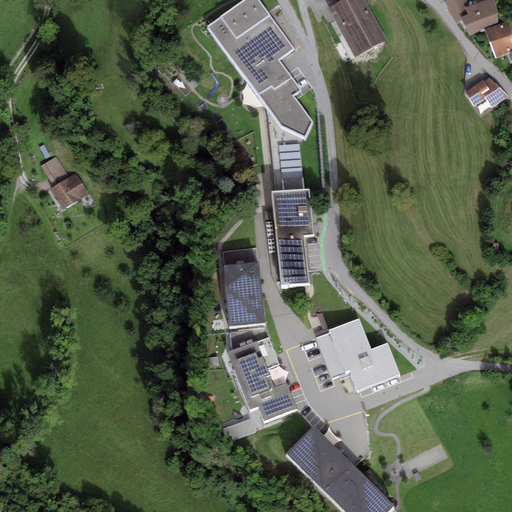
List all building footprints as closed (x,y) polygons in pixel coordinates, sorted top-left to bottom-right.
[(294,52),(255,0),(250,0),(207,32),(268,114),(283,133),(300,142),(307,145),(315,128),(295,101),(303,95),(280,63),(294,52)] [(364,0),(352,0),(330,12),(356,63),(388,46),(364,0)] [(466,0),(444,0),(443,1),(449,10),(446,12),(457,27),(461,25),(460,23),(468,18),(465,12),(472,9),(466,0)] [(492,0),(472,9),(465,12),(468,18),(460,23),(461,25),(468,41),(499,24),(493,0),(492,0)] [(511,36),(507,24),(483,33),(495,62),(510,56),(511,55),(511,36)] [(490,81),(467,96),(477,110),(488,103),(495,111),(509,101),(490,81)] [(277,200),(273,200),(282,291),(312,288),(307,240),(316,239),(311,194),(306,195),(300,142),(283,133),(268,114),(277,200)] [(43,146),(39,148),(45,160),(49,158),(43,146)] [(234,154),(240,165),(247,162),(242,151),(234,154)] [(41,168),(55,189),(70,179),(57,157),(41,168)] [(55,189),(51,192),(64,212),(89,196),(76,175),(70,179),(55,189)] [(256,249),(222,252),(230,332),(265,328),(256,249)] [(316,332),(317,336),(331,331),(324,311),(317,314),(323,330),(316,332)] [(331,331),(317,336),(334,377),(349,372),(357,392),(401,375),(388,343),(371,350),(359,320),(331,331)] [(270,341),(229,357),(250,413),(261,408),(267,422),(297,411),(287,386),(276,391),(269,372),(280,368),(270,341)] [(218,357),(209,358),(210,367),(219,366),(218,357)] [(250,419),(221,429),(226,443),(255,432),(250,419)] [(396,511),(398,511),(317,429),(288,458),(342,511),(396,511)] [(418,472),(413,474),(417,481),(422,479),(418,472)]
